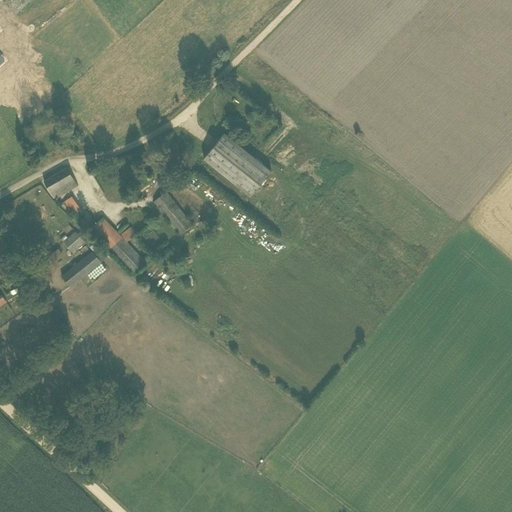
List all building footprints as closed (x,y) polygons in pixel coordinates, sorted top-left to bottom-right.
[(6,0),(14,13),(34,0),(6,0)] [(224,132),(204,157),(251,196),(272,170),(224,132)] [(286,164),(298,154),(293,148),(282,158),(286,164)] [(68,167),(44,180),(54,199),(77,185),(68,167)] [(193,224),(170,195),(167,191),(153,201),(180,234),(193,224)] [(82,210),(72,195),(64,201),(73,215),(82,210)] [(80,220),(86,228),(92,224),(87,216),(80,220)] [(146,261),(127,241),(137,233),(131,226),(121,235),(103,216),(89,228),(109,249),(110,248),(133,273),(146,261)] [(85,242),(76,231),(63,241),(73,253),(85,242)] [(102,261),(106,257),(99,249),(100,248),(95,242),(89,246),(92,250),(61,275),(71,287),(102,262),(102,261)]
